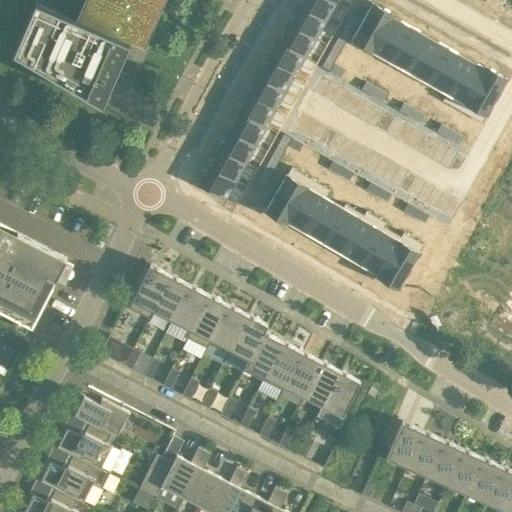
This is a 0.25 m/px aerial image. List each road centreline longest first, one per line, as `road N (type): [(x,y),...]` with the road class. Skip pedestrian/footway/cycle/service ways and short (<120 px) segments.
road 1 (unclassified): [(511,404),(150,196)]
road 2 (residential): [(376,511),(65,356)]
road 3 (residential): [(150,196),(257,0)]
road 4 (residential): [(150,196),(65,356)]
road 5 (unclassified): [(150,196),(0,116)]
road 6 (residential): [(65,356),(0,481)]
